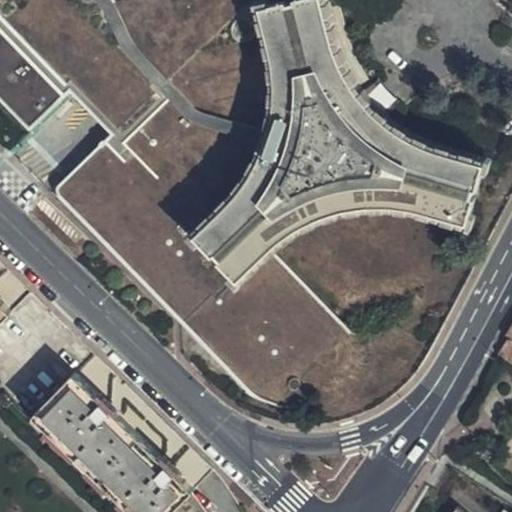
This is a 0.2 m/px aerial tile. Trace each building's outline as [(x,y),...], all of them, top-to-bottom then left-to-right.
[(239,277),(270,245),(283,234),(298,223),(322,211),(335,206),(368,200),(398,201),(411,203),(469,218),(485,161),(432,148),(416,141),(397,130),(384,120),(368,104),(355,86),(346,69),(337,47),(325,0),(278,0),(261,4),(274,62),(277,76),(276,110),(272,130),(269,139),(262,157),(255,170),(247,182),(240,191),(196,233),(239,277)] [(62,92),(0,28),(0,96),(7,104),(27,124),(62,92)] [(335,312),(270,245),(239,277),(196,233),(105,139),(58,185),(132,262),(273,407),(352,330),(335,312)] [(0,320),(11,309),(0,297),(0,320)] [(511,323),(495,351),(511,361),(511,323)] [(139,435),(77,374),(36,416),(133,511),(204,511),(188,495),(193,488),(139,435)] [(496,511),(451,482),(428,511),(496,511)]
